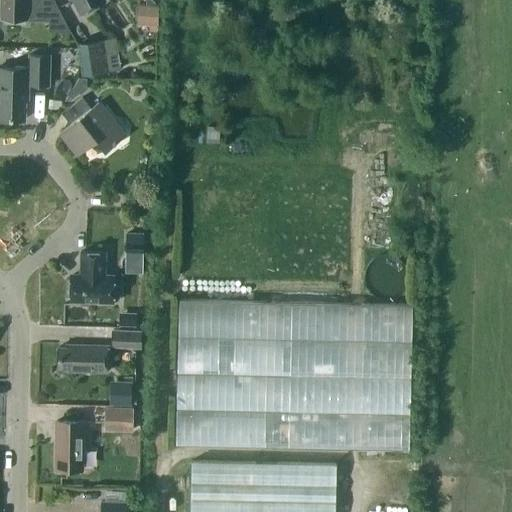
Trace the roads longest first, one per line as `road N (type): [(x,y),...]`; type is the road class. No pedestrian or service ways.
road 1 (residential): [(15,511),(20,335),(1,289)]
road 2 (residential): [(1,289),(68,229),(74,193),(51,160),(0,148)]
